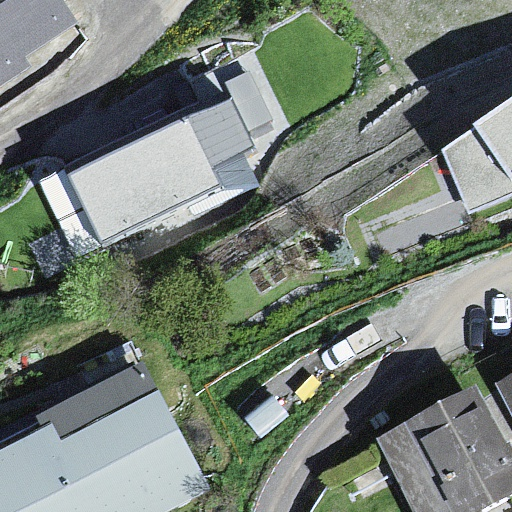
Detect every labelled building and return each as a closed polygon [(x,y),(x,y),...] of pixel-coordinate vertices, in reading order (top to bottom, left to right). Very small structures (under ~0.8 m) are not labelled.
[(0,0),(0,87),(30,68),(25,60),(77,26),(60,0),(0,0)] [(511,97),(440,152),(465,216),(511,196),(511,97)] [(190,116),(70,177),(103,243),(187,201),(195,217),(260,184),(233,130),(205,144),(190,116)] [(511,376),(498,384),(511,409),(511,376)] [(511,449),(478,387),(380,440),(419,511),(489,511),(511,500),(511,449)] [(52,424),(0,450),(0,511),(169,511),(212,489),(162,394),(63,445),(52,424)]
